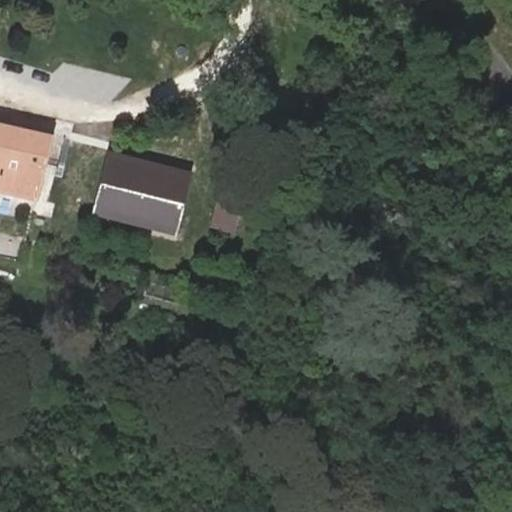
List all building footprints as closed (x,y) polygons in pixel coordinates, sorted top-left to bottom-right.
[(0,184),(38,193),(53,131),(0,118),(0,184)] [(242,191),(217,185),(207,227),(232,233),(242,191)] [(0,227),(0,247),(22,254),(28,234),(0,227)] [(61,263),(65,247),(45,242),(42,258),(61,263)] [(215,288),(151,270),(146,288),(204,303),(206,296),(212,297),(215,288)]
